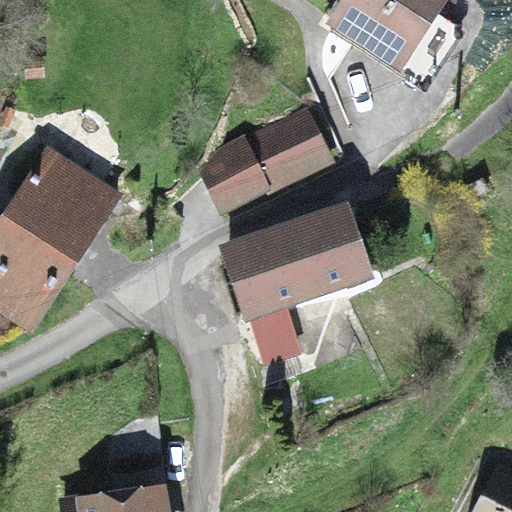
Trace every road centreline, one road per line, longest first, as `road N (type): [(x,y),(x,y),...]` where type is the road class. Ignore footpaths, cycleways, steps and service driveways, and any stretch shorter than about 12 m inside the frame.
road 1 (residential): [(152,280),(250,222),(444,154),(511,101)]
road 2 (residential): [(152,280),(203,379),(204,511)]
road 3 (residential): [(0,375),(79,334),(152,280)]
